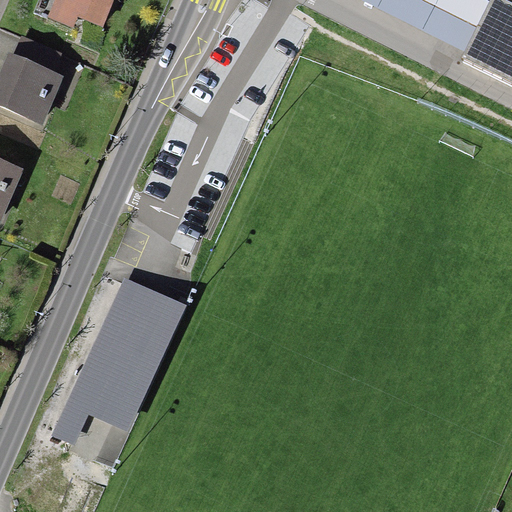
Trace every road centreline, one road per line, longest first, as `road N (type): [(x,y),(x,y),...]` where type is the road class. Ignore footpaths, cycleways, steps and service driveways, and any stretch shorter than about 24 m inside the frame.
road 1 (primary): [(0,458),(204,0)]
road 2 (residential): [(511,100),(313,0)]
